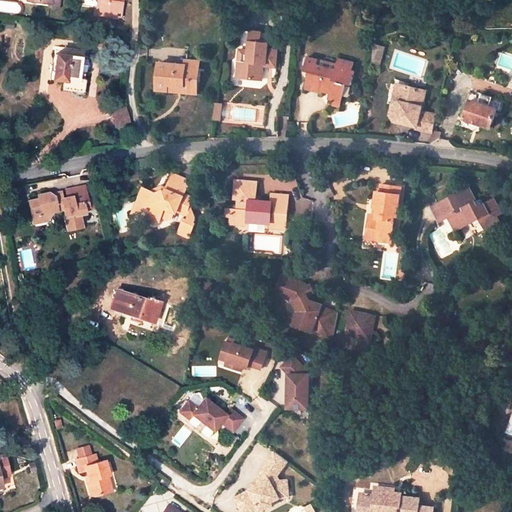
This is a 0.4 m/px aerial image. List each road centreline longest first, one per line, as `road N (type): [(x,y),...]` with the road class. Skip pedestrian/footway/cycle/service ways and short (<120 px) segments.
road 1 (residential): [(511,165),(365,145),(211,145),(0,180)]
road 2 (residential): [(29,390),(64,511)]
